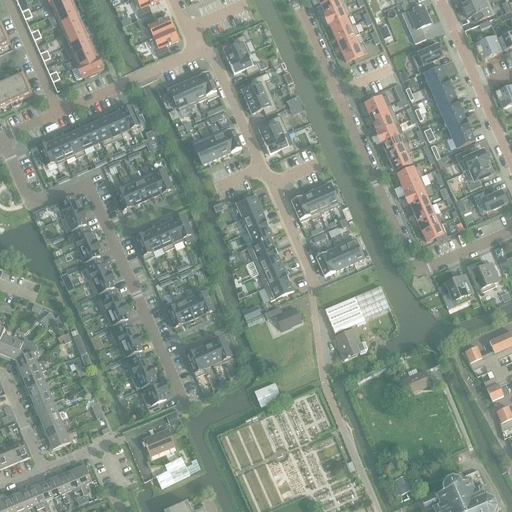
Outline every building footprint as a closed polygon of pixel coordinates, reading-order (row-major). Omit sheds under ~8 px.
[(70,0),(64,0),(47,8),(52,18),(54,18),(54,17),(75,8),(73,1),(71,2),(70,0)] [(159,0),(134,0),(132,1),(140,18),(151,13),(149,7),(151,6),(151,7),(155,6),(154,5),(160,2),(159,0)] [(338,0),(339,0),(321,8),(325,17),(347,8),(343,0),(338,0)] [(459,0),(461,2),(459,3),(462,10),(483,0),(459,0)] [(494,16),(486,0),(483,0),(462,10),(465,16),(467,15),(469,20),(474,18),(477,23),(494,16)] [(54,17),(54,18),(58,27),(79,18),(77,14),(78,14),(75,8),(54,17)] [(347,8),(325,17),(329,27),(330,27),(349,18),(351,17),(347,8)] [(409,13),(402,16),(415,46),(426,41),(421,30),(431,26),(423,9),(410,15),(409,13)] [(79,18),(58,27),(63,38),(85,28),(82,22),(81,23),(79,18)] [(349,18),(330,27),(334,36),(353,27),(352,27),(349,18)] [(154,19),(142,24),(150,41),(173,31),(168,20),(162,22),(158,23),(159,24),(156,25),(154,19)] [(0,49),(10,45),(0,24),(0,49)] [(353,27),(334,36),(338,45),(354,38),(359,36),(355,26),(352,27),(353,27)] [(384,41),(391,38),(386,27),(379,30),(384,41)] [(63,38),(61,38),(65,49),(88,39),(86,35),(87,35),(85,28),(63,38)] [(173,31),(150,41),(150,42),(152,41),(157,51),(155,52),(157,58),(169,53),(166,48),(169,47),(172,46),(172,45),(178,42),(173,31)] [(511,34),(498,40),(503,53),(511,49),(511,34)] [(235,48),(224,53),(229,64),(229,65),(249,56),(251,55),(246,45),(248,44),(245,37),(233,42),(235,48)] [(496,37),(475,46),(482,62),(503,53),(498,40),(496,37)] [(354,38),(338,45),(342,54),(358,47),(358,46),(354,38)] [(88,39),(65,49),(70,60),(72,59),(94,49),(91,43),(90,43),(88,39)] [(358,47),(342,54),(346,64),(367,55),(362,44),(358,46),(358,47)] [(437,47),(412,58),(418,70),(420,76),(431,71),(428,66),(443,59),(437,47)] [(94,49),(72,59),(77,69),(97,60),(95,56),(97,56),(94,49)] [(249,56),(229,65),(234,76),(245,71),(248,77),(260,72),(258,65),(254,67),(249,56)] [(97,60),(77,69),(72,71),(77,82),(89,77),(90,78),(97,75),(96,73),(103,70),(100,63),(99,64),(97,60)] [(442,68),(424,76),(429,87),(447,79),(442,68)] [(209,74),(198,79),(209,102),(219,98),(209,74)] [(11,80),(9,76),(0,79),(0,81),(1,84),(0,84),(0,110),(11,105),(12,110),(22,105),(20,101),(32,96),(23,75),(11,80)] [(253,88),(242,93),(245,100),(243,101),(245,106),(270,94),(263,77),(250,82),(253,88)] [(198,79),(189,83),(199,104),(207,100),(208,103),(209,102),(198,79)] [(447,79),(429,87),(434,97),(451,89),(447,79)] [(189,83),(180,87),(189,108),(199,104),(189,83)] [(171,93),(164,96),(169,106),(173,104),(175,110),(177,109),(179,113),(189,108),(180,87),(170,92),(171,93)] [(511,87),(500,93),(496,94),(502,111),(511,106),(511,87)] [(434,97),(438,108),(456,100),(451,89),(434,97)] [(385,93),(371,99),(373,103),(382,99),(387,97),(385,93)] [(270,94),(245,106),(247,110),(249,109),(252,116),(263,111),(266,117),(278,112),(270,94)] [(365,107),(369,116),(386,108),(382,99),(373,103),(365,107)] [(438,108),(443,118),(461,110),(456,100),(438,108)] [(300,106),(289,111),(291,115),(302,110),(300,106)] [(369,116),(369,117),(373,125),(395,116),(391,107),(386,108),(369,116)] [(132,109),(123,113),(131,131),(140,127),(138,121),(140,120),(137,113),(135,114),(132,109)] [(448,129),(465,121),(461,110),(443,118),(448,129)] [(123,113),(113,117),(123,140),(124,139),(122,135),(131,131),(123,113)] [(373,125),(373,126),(377,135),(399,125),(395,116),(373,125)] [(113,117),(104,121),(114,144),(123,140),(113,117)] [(271,129),(260,134),(265,145),(264,145),(265,145),(288,135),(280,117),(268,123),(271,129)] [(104,121),(95,125),(105,148),(114,144),(104,121)] [(452,139),(470,131),(465,121),(448,129),(452,139)] [(95,125),(85,130),(93,148),(102,144),(104,148),(105,148),(95,125)] [(399,125),(377,135),(381,145),(382,144),(399,137),(395,128),(399,126),(399,125)] [(232,127),(222,131),(232,155),(242,150),(232,127)] [(85,130),(76,134),(86,156),(84,152),(93,148),(85,130)] [(222,131),(212,135),(222,159),(231,155),(232,155),(222,131)] [(452,139),(457,149),(475,142),(470,131),(452,139)] [(76,134),(67,138),(77,160),(86,156),(76,134)] [(212,135),(203,139),(213,163),(222,159),(212,135)] [(288,135),(265,145),(270,157),(281,152),(284,158),(296,152),(288,135)] [(399,137),(382,144),(386,153),(385,154),(386,154),(407,144),(403,146),(399,137)] [(67,138),(57,142),(66,162),(75,158),(76,160),(77,160),(67,138)] [(203,139),(193,144),(203,167),(213,163),(203,139)] [(57,142),(48,146),(56,164),(57,166),(66,162),(57,142)] [(407,144),(386,154),(390,163),(389,163),(390,163),(407,156),(412,154),(407,144)] [(48,146),(38,150),(41,156),(38,157),(42,164),(44,163),(46,168),(48,168),(50,173),(58,170),(57,166),(56,164),(48,146)] [(466,153),(455,157),(458,163),(463,175),(489,164),(483,152),(468,159),(466,153)] [(407,156),(390,163),(394,173),(411,165),(407,156)] [(489,164),(463,175),(465,175),(470,186),(467,187),(470,193),(481,188),(479,182),(480,181),(494,175),(489,164)] [(397,177),(401,187),(423,177),(419,167),(397,177)] [(163,168),(153,173),(162,195),(173,191),(170,185),(175,183),(172,176),(167,178),(163,168)] [(153,173),(143,177),(153,200),(162,195),(153,173)] [(143,177),(133,182),(143,204),(153,200),(143,177)] [(401,187),(402,187),(406,196),(405,197),(425,188),(421,179),(424,178),(423,177),(401,187)] [(133,182),(123,186),(133,208),(143,204),(133,182)] [(123,186),(113,191),(123,213),(133,208),(123,186)] [(330,186),(321,190),(330,211),(340,207),(330,186)] [(425,188),(405,197),(409,206),(427,198),(423,189),(425,188)] [(321,190),(311,195),(322,218),(321,215),(330,211),(321,190)] [(484,194),(473,198),(481,216),(487,214),(507,205),(502,193),(486,200),(484,194)] [(246,203),(237,207),(243,220),(240,221),(241,222),(262,212),(256,198),(252,200),(249,195),(244,197),(246,203)] [(311,195),(302,199),(312,222),(322,218),(311,195)] [(427,198),(409,206),(410,206),(414,215),(413,215),(431,207),(427,198)] [(74,199),(57,206),(63,220),(80,213),(83,211),(82,210),(84,210),(81,204),(80,205),(79,203),(77,204),(74,199)] [(302,199),(292,203),(301,224),(311,220),(312,222),(302,199)] [(221,206),(214,209),(216,214),(224,211),(221,206)] [(431,207),(413,215),(414,215),(418,224),(418,225),(438,216),(438,215),(435,216),(431,207)] [(63,220),(61,221),(67,235),(86,226),(84,221),(86,220),(86,218),(87,217),(85,212),(83,213),(83,211),(80,213),(63,220)] [(262,212),(241,222),(246,234),(268,225),(266,221),(265,221),(262,212)] [(438,216),(418,225),(422,233),(422,234),(442,225),(438,216)] [(185,218),(175,223),(183,243),(184,243),(183,241),(193,236),(190,231),(195,229),(192,222),(187,224),(185,218)] [(175,223),(165,227),(175,249),(174,247),(183,243),(175,223)] [(268,225),(246,234),(247,235),(249,234),(254,246),(248,249),(247,249),(247,250),(273,238),(269,230),(270,230),(268,225)] [(442,225),(422,234),(426,243),(446,235),(442,225)] [(456,227),(455,227),(458,234),(464,231),(461,225),(456,227)] [(165,227),(155,231),(164,252),(165,254),(175,249),(165,227)] [(88,230),(71,238),(77,252),(94,244),(97,243),(96,242),(98,241),(95,236),(94,236),(93,235),(91,236),(88,230)] [(155,231),(145,236),(154,256),(163,252),(164,252),(155,231)] [(145,236),(135,240),(145,263),(155,258),(154,256),(145,236)] [(273,238),(247,250),(253,263),(276,253),(274,248),(271,240),(273,239),(273,238)] [(353,238),(343,242),(353,266),(364,261),(353,238)] [(343,242),(334,246),(344,270),(353,266),(343,242)] [(94,244),(77,252),(83,265),(100,258),(98,252),(100,251),(100,249),(101,249),(99,244),(97,244),(97,243),(94,244)] [(336,251),(326,255),(335,274),(344,270),(334,246),(336,251)] [(276,253),(253,263),(259,276),(282,266),(278,257),(279,257),(276,253)] [(326,255),(316,259),(325,278),(335,274),(326,255)] [(102,262),(83,270),(89,284),(108,275),(111,274),(110,273),(111,273),(109,267),(108,268),(107,266),(105,267),(102,262)] [(500,282),(492,265),(491,265),(492,268),(482,272),(481,270),(472,274),(481,295),(496,289),(494,285),(500,282)] [(282,266),(259,276),(265,289),(266,289),(288,279),(286,275),(282,266)] [(108,275),(89,284),(95,298),(114,289),(112,283),(114,282),(114,281),(115,280),(112,275),(111,275),(111,274),(108,275)] [(455,282),(446,286),(456,308),(470,302),(468,297),(474,294),(466,277),(465,277),(466,279),(456,284),(455,282)] [(266,289),(265,289),(271,303),(277,300),(278,302),(283,300),(282,298),(294,293),(290,284),(290,283),(288,279),(266,289)] [(380,288),(325,311),(335,335),(365,322),(364,320),(389,310),(380,288)] [(205,290),(194,294),(204,316),(214,312),(212,306),(214,305),(217,304),(213,297),(211,298),(209,299),(205,290)] [(116,293),(97,302),(103,316),(105,315),(105,314),(125,306),(124,305),(125,304),(123,299),(122,299),(121,298),(119,299),(116,293)] [(194,294),(184,298),(194,321),(204,316),(194,294)] [(184,298),(174,303),(184,325),(194,321),(184,298)] [(86,302),(81,304),(81,306),(83,310),(89,307),(88,305),(86,302)] [(174,303),(164,307),(174,330),(184,325),(174,303)] [(125,306),(105,314),(105,315),(111,328),(128,321),(126,315),(128,314),(127,312),(129,312),(126,306),(125,307),(125,306)] [(295,310),(283,315),(280,309),(264,315),(267,322),(276,318),(282,333),(291,330),(291,329),(301,325),(295,310)] [(249,311),(243,314),(246,322),(254,319),(250,310),(249,311)] [(50,314),(47,317),(52,323),(55,320),(50,314)] [(263,316),(246,323),(249,329),(265,322),(263,316)] [(130,325),(111,333),(117,347),(138,337),(138,336),(139,336),(137,330),(136,331),(135,329),(132,330),(130,325)] [(354,331),(336,339),(342,352),(340,353),(343,361),(348,359),(348,360),(350,359),(350,358),(359,354),(360,355),(365,353),(367,349),(364,342),(359,344),(354,331)] [(511,333),(501,338),(509,358),(511,356),(511,333)] [(0,357),(5,359),(13,340),(3,336),(0,342),(0,355),(1,355),(0,357)] [(80,337),(74,339),(81,357),(87,354),(80,337)] [(138,337),(117,347),(119,346),(125,360),(142,352),(140,347),(142,345),(141,344),(143,343),(140,338),(139,338),(138,337)] [(501,338),(490,343),(494,352),(487,355),(495,372),(499,370),(501,369),(498,363),(509,358),(501,338)] [(11,360),(16,362),(23,354),(33,344),(25,341),(24,344),(13,340),(5,359),(10,361),(11,360)] [(224,340),(214,345),(222,363),(232,358),(230,353),(232,352),(229,345),(226,346),(224,340)] [(16,367),(18,372),(37,364),(33,353),(36,352),(33,344),(23,354),(16,362),(17,366),(16,367)] [(214,345),(205,349),(213,367),(222,363),(214,345)] [(205,349),(196,353),(204,371),(213,367),(205,349)] [(495,372),(487,355),(481,358),(477,349),(462,355),(473,373),(484,368),(487,375),(492,373),(495,372)] [(196,353),(186,357),(194,375),(204,371),(196,353)] [(144,356),(127,364),(133,377),(131,378),(152,369),(152,368),(153,367),(151,362),(149,362),(149,361),(146,362),(144,356)] [(23,381),(42,374),(46,372),(42,362),(37,364),(18,372),(21,377),(21,376),(23,381)] [(357,386),(387,371),(384,366),(355,382),(357,386)] [(511,373),(509,375),(505,367),(501,369),(499,370),(506,386),(511,382),(511,373)] [(152,369),(131,378),(137,392),(156,383),(153,378),(156,377),(155,375),(156,375),(154,369),(153,370),(152,369)] [(495,379),(484,384),(492,403),(504,398),(500,388),(506,386),(499,370),(495,372),(492,373),(495,379)] [(425,372),(417,375),(415,371),(408,374),(409,379),(399,383),(404,397),(431,386),(425,372)] [(25,387),(27,392),(46,384),(42,374),(23,381),(25,386),(25,387)] [(30,396),(32,401),(50,394),(46,384),(27,392),(29,397),(30,396)] [(275,385),(255,393),(261,409),(282,401),(275,385)] [(163,386),(141,395),(150,416),(161,411),(158,405),(166,401),(164,395),(167,394),(166,393),(167,392),(165,387),(163,387),(163,386)] [(33,407),(35,411),(54,404),(50,394),(32,401),(34,406),(33,407)] [(38,416),(40,421),(58,414),(54,404),(35,411),(37,416),(38,416)] [(511,416),(508,409),(497,414),(502,434),(511,429),(511,416)] [(14,415),(13,415),(12,411),(5,414),(7,417),(2,420),(4,426),(16,421),(14,415)] [(41,427),(43,431),(62,424),(58,414),(40,421),(42,426),(41,427)] [(176,415),(166,419),(169,426),(179,422),(176,415)] [(46,436),(48,441),(67,433),(62,424),(43,431),(46,436)] [(151,458),(174,448),(168,432),(144,442),(151,458)] [(71,444),(67,433),(48,441),(50,446),(52,452),(71,444)] [(23,443),(12,447),(19,464),(29,459),(23,443)] [(12,447),(2,452),(9,468),(19,464),(12,447)] [(2,452),(0,452),(0,471),(9,468),(2,452)] [(167,473),(156,478),(157,481),(161,490),(190,476),(186,469),(181,459),(165,467),(167,473)] [(351,477),(356,475),(352,463),(346,466),(351,477)] [(385,477),(392,474),(388,465),(382,468),(385,477)] [(85,467),(75,471),(82,487),(80,488),(82,492),(86,491),(84,486),(92,483),(85,467)] [(73,491),(80,488),(82,487),(75,471),(66,475),(73,491)] [(497,511),(499,509),(500,509),(500,508),(499,508),(496,501),(497,501),(496,499),(495,500),(488,497),(487,496),(486,496),(483,489),(485,489),(484,488),(485,488),(485,487),(486,486),(483,478),(480,479),(477,472),(461,479),(460,479),(459,480),(453,479),(453,478),(452,478),(452,479),(448,481),(447,480),(446,481),(446,482),(443,487),(442,487),(442,488),(443,488),(443,494),(437,497),(436,495),(421,501),(425,511),(427,511),(432,510),(432,511),(434,510),(434,511),(497,511)] [(61,496),(63,500),(67,499),(65,494),(73,491),(66,475),(57,479),(63,495),(61,496)] [(400,497),(413,492),(407,478),(394,484),(397,491),(395,492),(398,497),(399,496),(400,497)] [(54,499),(61,496),(63,495),(57,479),(47,483),(54,499)] [(47,483),(38,486),(45,503),(43,503),(44,508),(45,508),(49,506),(47,502),(54,499),(47,483)] [(38,486),(28,490),(35,507),(37,511),(44,508),(43,503),(45,503),(38,486)] [(28,511),(28,510),(35,507),(28,490),(19,494),(26,510),(24,511),(28,511)] [(10,498),(15,511),(24,511),(26,510),(19,494),(10,498)] [(15,511),(10,498),(0,502),(4,511),(15,511)] [(187,511),(184,505),(188,504),(188,503),(167,511),(187,511)]
